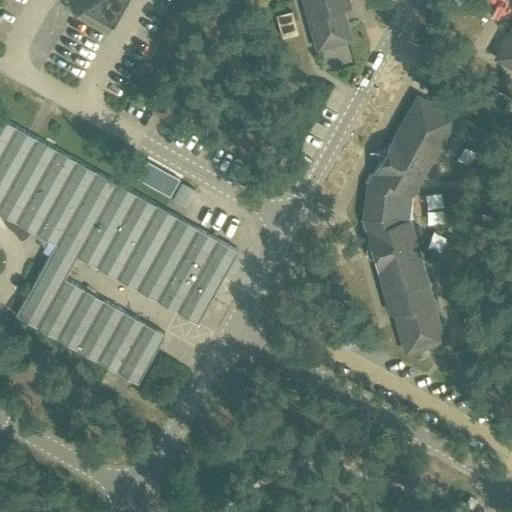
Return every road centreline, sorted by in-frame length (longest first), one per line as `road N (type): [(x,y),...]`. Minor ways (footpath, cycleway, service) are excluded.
road 1 (residential): [(285,225),(0,64)]
road 2 (unclassified): [(227,333),(511,488)]
road 3 (unclassified): [(413,0),(285,225)]
road 4 (unclassified): [(227,333),(135,495)]
road 5 (unclassified): [(135,495),(0,419)]
road 6 (unclassified): [(285,225),(227,333)]
